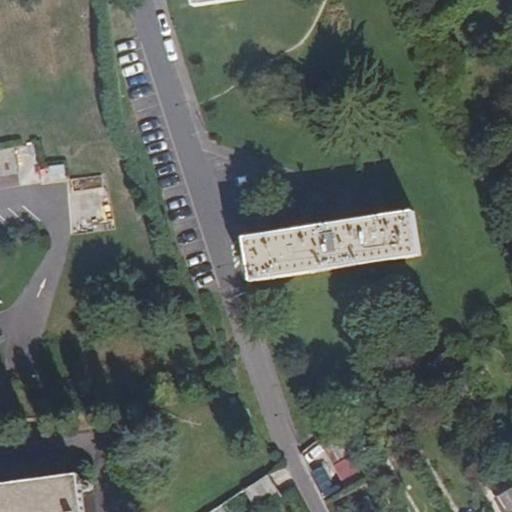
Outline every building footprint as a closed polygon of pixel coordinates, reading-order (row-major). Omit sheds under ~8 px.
[(251,284),(421,258),(414,213),(383,218),(245,241),(251,284)] [(458,373),(447,353),(433,362),(444,381),(458,373)] [(366,440),(353,419),(339,428),(345,440),(351,448),(364,441),(366,440)] [(353,454),(352,451),(351,448),(345,440),(339,428),(321,441),(335,466),(341,462),(353,454)] [(353,454),(359,464),(371,456),(364,441),(351,448),(352,451),(353,454)] [(353,454),(341,462),(354,483),(366,476),(359,464),(353,454)] [(255,511),(261,511),(296,489),(284,466),(245,492),(255,511)] [(0,511),(83,511),(78,475),(0,485),(0,511)] [(511,511),(511,490),(488,505),(490,509),(492,511),(511,511)]
